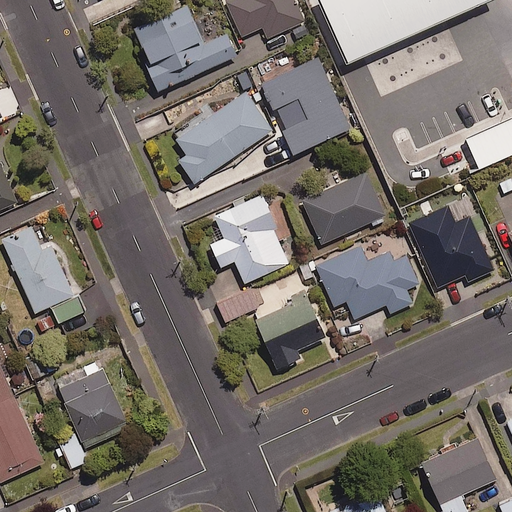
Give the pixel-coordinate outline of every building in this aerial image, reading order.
[(305,22),(294,0),(229,0),(227,1),(242,37),(263,28),(268,39),(305,22)] [(494,0),(317,0),(347,68),(496,3),(494,0)] [(207,44),(189,4),(135,29),(150,62),(147,63),(160,92),(239,56),(229,34),(207,44)] [(262,86),(275,114),(278,112),(286,130),(283,131),(293,155),(350,130),(318,60),(262,86)] [(275,130),(248,92),(177,140),(188,155),(180,160),(196,184),(275,130)] [(511,120),(466,141),(479,171),(511,156),(511,120)] [(0,159),(0,211),(19,203),(0,159)] [(368,172),(303,201),(323,245),(388,216),(368,172)] [(279,229),(264,195),(216,216),(227,239),(213,245),(223,267),(237,261),(247,283),(291,264),(276,230),(279,229)] [(34,227),(4,240),(37,313),(76,296),(53,246),(44,250),(34,227)] [(362,246),(317,266),(336,307),(348,302),(356,320),(388,305),(392,314),(415,303),(409,290),(422,285),(408,255),(396,260),(392,251),(369,261),(362,246)] [(258,308),(249,291),(218,305),(227,323),(258,308)] [(328,338),(311,300),(258,323),(279,369),(303,359),(299,351),(328,338)] [(38,355),(25,362),(35,380),(48,373),(38,355)] [(0,362),(0,479),(2,483),(46,463),(0,362)] [(105,369),(60,389),(84,442),(128,423),(105,369)] [(476,432),(419,457),(438,499),(495,474),(476,432)] [(88,462),(80,441),(63,447),(71,469),(88,462)] [(385,511),(378,493),(335,511),(385,511)] [(511,511),(511,495),(498,501),(502,511),(511,511)]
